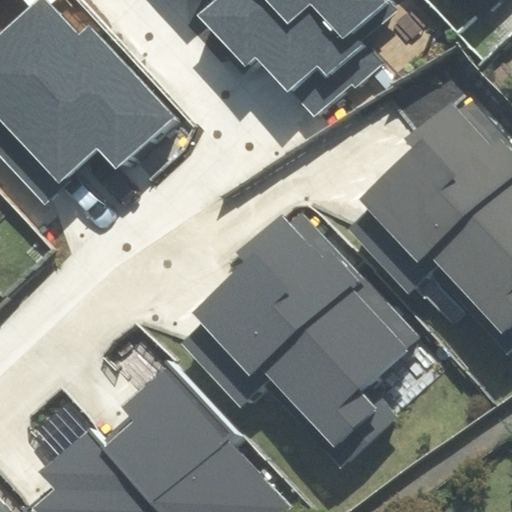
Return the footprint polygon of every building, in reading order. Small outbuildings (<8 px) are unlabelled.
[(79,37),(45,0),(38,0),(0,35),(0,156),(45,205),(71,181),(65,175),(96,146),(115,166),(168,116),(88,29),(79,37)] [(390,11),(379,0),(215,0),(199,15),(245,67),(258,56),(313,118),(374,63),(356,42),(390,11)] [(511,136),(467,86),(411,136),(419,145),(361,197),(372,208),(356,222),(417,290),(431,278),(506,362),(511,356),(511,136)] [(371,386),(421,340),(302,211),(289,224),(282,216),(243,252),(251,260),(194,312),(205,323),(185,341),(245,407),(266,388),(342,470),(400,417),(371,386)] [(284,511),(290,507),(166,368),(123,407),(137,423),(108,448),(165,511),(284,511)] [(42,511),(165,511),(108,448),(91,429),(42,472),(58,490),(38,507),(42,511)] [(0,511),(8,511),(0,503),(0,511)]
